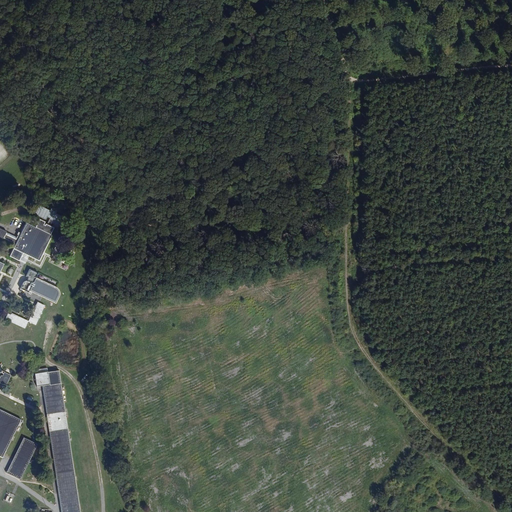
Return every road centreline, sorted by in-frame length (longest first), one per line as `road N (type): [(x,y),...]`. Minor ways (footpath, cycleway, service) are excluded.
road 1 (track): [(330,0),(356,80),(352,214),(364,340),(395,390),(511,501)]
road 2 (track): [(356,80),(511,62)]
